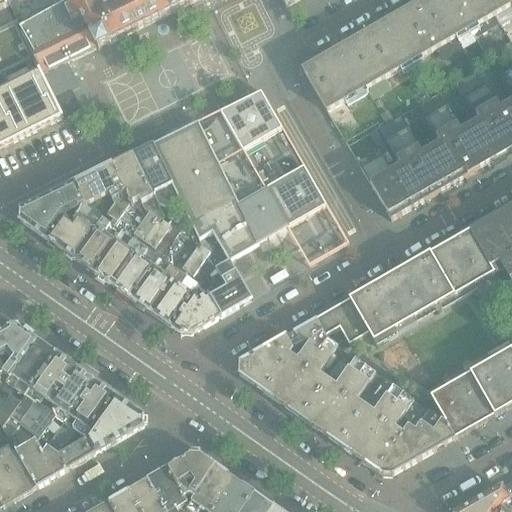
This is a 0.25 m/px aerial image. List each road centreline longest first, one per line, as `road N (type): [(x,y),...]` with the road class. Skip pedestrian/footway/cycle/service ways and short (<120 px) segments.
road 1 (residential): [(384,254),(277,73),(292,48),(376,0)]
road 2 (residential): [(384,254),(221,349),(183,391)]
road 3 (residential): [(183,391),(20,276)]
road 4 (residential): [(208,409),(47,511)]
road 5 (residential): [(347,508),(208,409)]
road 6 (residential): [(511,179),(384,254)]
